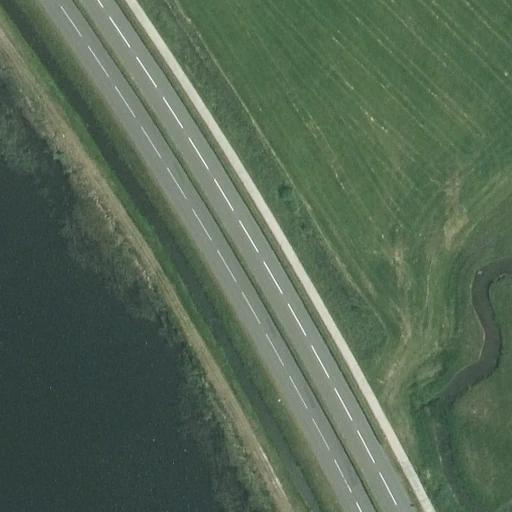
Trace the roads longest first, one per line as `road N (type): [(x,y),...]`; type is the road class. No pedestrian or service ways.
road 1 (tertiary): [(53,0),(182,188),(357,511)]
road 2 (tertiary): [(396,511),(199,155),(92,0)]
